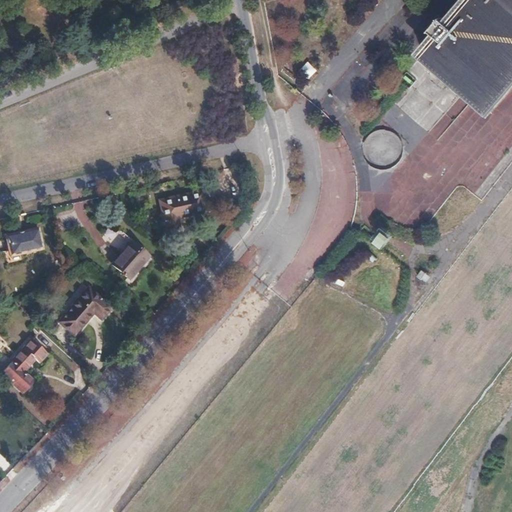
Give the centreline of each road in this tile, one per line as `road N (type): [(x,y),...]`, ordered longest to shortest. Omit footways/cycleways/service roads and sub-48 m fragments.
road 1 (residential): [(0,507),(255,224),(278,184),(273,138)]
road 2 (residential): [(0,199),(273,138)]
road 3 (residential): [(0,98),(239,0)]
road 4 (residential): [(273,138),(311,109),(403,0)]
road 5 (unknown): [(447,337),(419,511)]
road 6 (residential): [(273,138),(243,0)]
